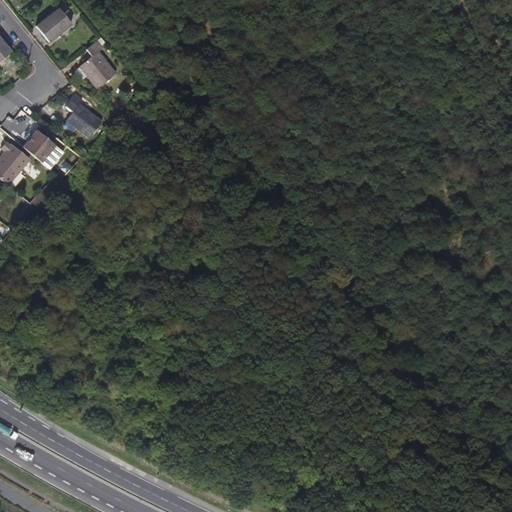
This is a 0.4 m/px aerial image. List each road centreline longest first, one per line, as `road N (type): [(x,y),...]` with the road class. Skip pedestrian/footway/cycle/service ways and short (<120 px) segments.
road 1 (primary): [(188,511),(0,409)]
road 2 (primary): [(0,438),(134,511)]
road 3 (residential): [(0,113),(40,78),(0,15)]
